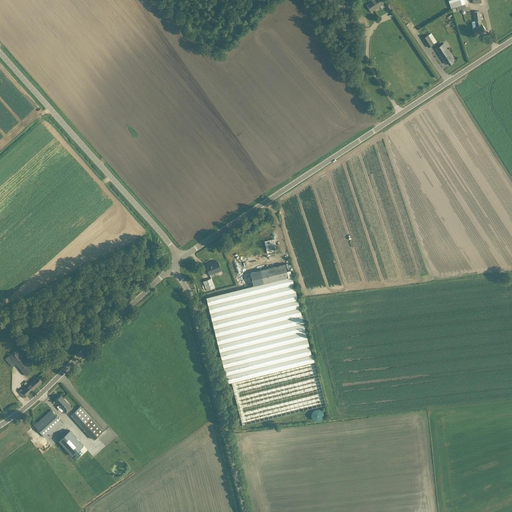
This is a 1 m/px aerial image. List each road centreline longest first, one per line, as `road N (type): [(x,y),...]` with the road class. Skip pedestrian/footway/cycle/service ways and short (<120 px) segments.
road 1 (unclassified): [(182,256),(511,40)]
road 2 (unclassified): [(182,256),(0,52)]
road 3 (unclassified): [(248,511),(188,284),(175,268),(182,256)]
road 4 (unclassified): [(0,426),(182,256)]
road 5 (track): [(305,0),(379,126)]
